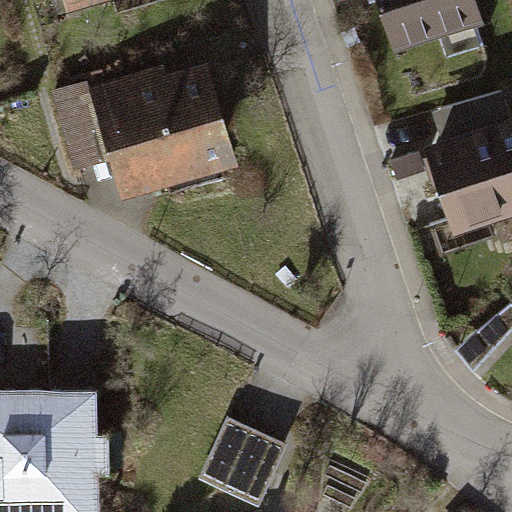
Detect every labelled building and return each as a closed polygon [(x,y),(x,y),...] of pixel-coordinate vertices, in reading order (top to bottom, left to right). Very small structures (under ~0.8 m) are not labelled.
[(69,0),(73,12),(113,0),(69,0)] [(383,0),(400,47),(488,17),(481,0),(383,0)] [(166,58),(57,91),(82,170),(117,159),(129,197),(243,162),(211,59),(170,71),(166,58)] [(451,140),(435,146),(460,216),(437,224),(447,253),(497,236),(490,217),(511,209),(511,115),(503,91),(441,112),(451,140)] [(101,511),(99,391),(0,391),(0,511),(101,511)] [(266,496),(292,431),(234,407),(207,473),(266,496)]
